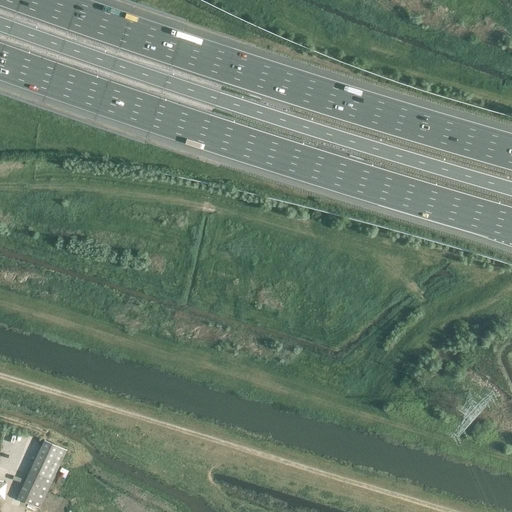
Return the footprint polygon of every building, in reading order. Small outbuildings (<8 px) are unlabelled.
[(291,11),(293,6),(275,1),(275,0),(262,0),(262,2),(291,11)] [(197,10),(195,18),(204,20),(206,12),(197,10)] [(119,59),(117,65),(127,69),(129,63),(119,59)] [(116,68),(113,75),(126,79),(129,73),(116,68)] [(162,192),(167,176),(133,166),(134,164),(100,154),(97,168),(108,171),(106,177),(162,192)] [(184,218),(187,207),(170,202),(167,213),(184,218)] [(165,245),(170,219),(158,216),(153,242),(165,245)] [(210,228),(207,241),(251,253),(254,241),(239,237),(240,236),(210,228)] [(263,285),(266,274),(255,272),(253,283),(263,285)] [(44,440),(17,498),(39,508),(66,450),(44,440)]
